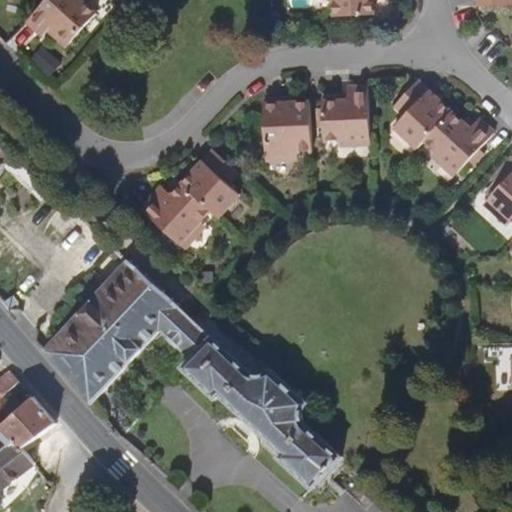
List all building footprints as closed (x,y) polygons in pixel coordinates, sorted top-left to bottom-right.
[(96,16),(77,0),(49,0),(33,18),(68,49),(96,16)] [(335,0),(337,17),(377,15),(376,0),(335,0)] [(426,138),(452,109),(419,79),(396,103),(407,113),(397,124),(420,145),(426,138)] [(372,139),(370,84),(349,86),(349,99),(324,100),(326,141),(372,139)] [(314,149),(312,100),(290,100),(290,96),(267,96),(268,159),(299,159),(299,150),(314,149)] [(460,169),(496,130),(480,116),(471,126),(452,109),(426,138),(460,169)] [(0,171),(4,167),(18,180),(20,178),(34,191),(32,193),(41,202),(51,191),(0,143),(0,171)] [(231,185),(242,172),(216,149),(185,183),(216,211),(222,217),(242,196),(231,185)] [(511,170),(489,196),(511,217),(511,170)] [(183,246),(216,211),(185,183),(174,194),(167,187),(145,211),(157,221),(183,246)] [(183,246),(157,221),(148,231),(174,255),(183,246)] [(255,379),(129,263),(46,352),(91,405),(156,334),(186,362),(180,369),(217,404),(220,401),(241,421),(231,431),(245,444),(256,433),(281,456),(277,460),(312,491),(341,459),(310,431),(306,426),(304,423),(303,420),(303,416),(303,412),(304,409),(307,405),(274,376),(270,379),(267,380),(263,381),(259,381),(255,379)] [(5,392),(18,381),(9,370),(0,377),(0,392),(2,394),(5,392)] [(0,425),(2,424),(0,421),(0,407),(10,399),(5,392),(2,394),(0,392),(0,425)] [(25,449),(56,423),(41,406),(32,396),(4,422),(18,441),(25,449)] [(0,491),(37,464),(33,459),(25,449),(18,441),(0,455),(0,491)]
